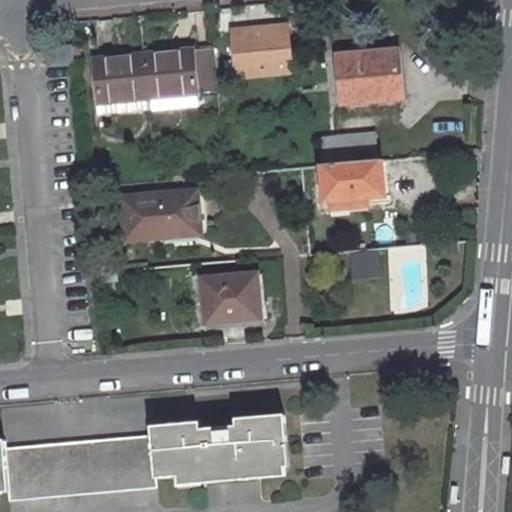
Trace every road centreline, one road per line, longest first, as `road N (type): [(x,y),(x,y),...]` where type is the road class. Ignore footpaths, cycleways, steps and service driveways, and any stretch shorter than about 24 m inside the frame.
road 1 (unclassified): [(0,381),(492,340)]
road 2 (unclassified): [(511,132),(492,340)]
road 3 (unclassified): [(492,340),(478,511)]
